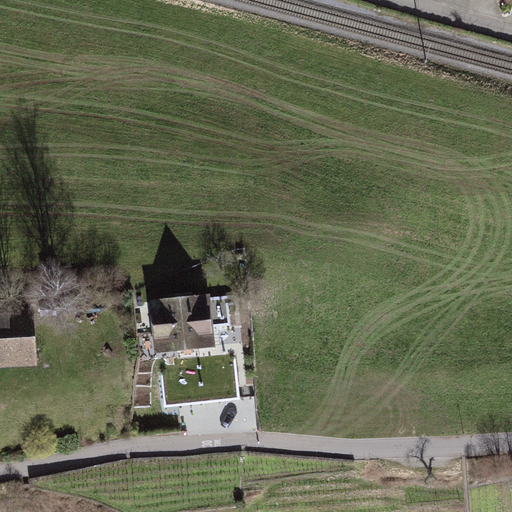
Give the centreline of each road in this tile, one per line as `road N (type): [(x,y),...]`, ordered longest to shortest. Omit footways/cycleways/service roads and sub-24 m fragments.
road 1 (residential): [(0,467),(199,444),(511,448)]
road 2 (residential): [(387,0),(511,31)]
